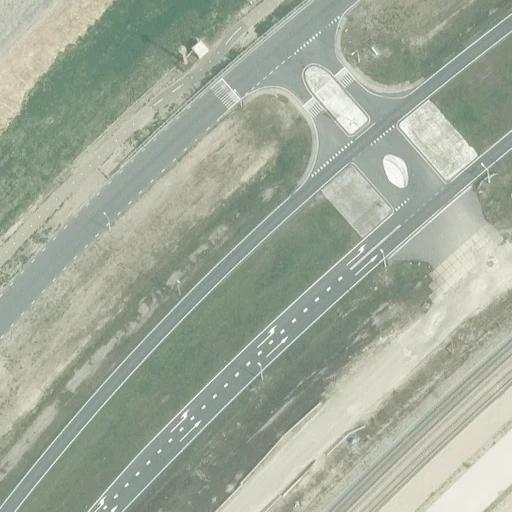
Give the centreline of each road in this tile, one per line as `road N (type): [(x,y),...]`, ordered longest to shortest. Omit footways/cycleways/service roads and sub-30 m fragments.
road 1 (secondary): [(349,159),(120,380),(11,511)]
road 2 (secondary): [(119,511),(414,228)]
road 3 (unclassified): [(268,60),(0,324)]
road 4 (secondary): [(511,27),(380,131)]
road 5 (unclassified): [(414,228),(511,330)]
road 6 (unclassified): [(268,60),(349,159)]
road 7 (unclassified): [(380,131),(299,33)]
